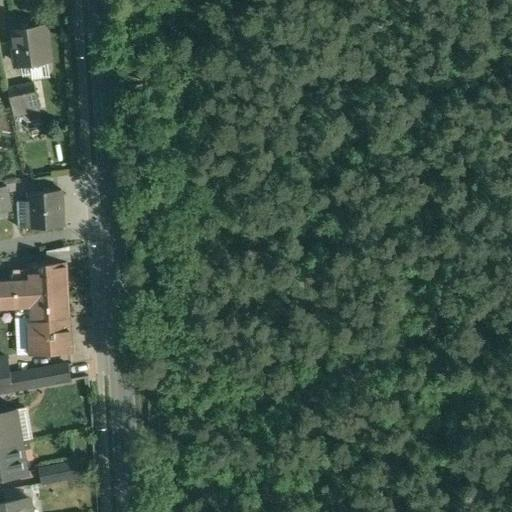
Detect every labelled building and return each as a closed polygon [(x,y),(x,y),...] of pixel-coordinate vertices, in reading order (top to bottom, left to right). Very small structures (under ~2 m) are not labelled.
[(45,24),(15,27),(19,63),(49,59),(45,24)] [(35,80),(9,86),(13,102),(39,96),(35,80)] [(39,96),(13,102),(15,113),(41,108),(39,96)] [(8,184),(0,185),(0,211),(12,209),(8,184)] [(63,189),(31,190),(32,226),(64,225),(63,189)] [(67,260),(30,262),(30,267),(15,268),(15,278),(0,278),(0,292),(69,289),(67,260)] [(69,289),(0,292),(0,302),(0,306),(17,305),(18,315),(33,314),(35,352),(73,350),(69,289)] [(9,355),(0,356),(0,375),(12,373),(9,355)] [(70,363),(34,369),(37,383),(72,377),(70,363)] [(34,369),(24,371),(27,385),(37,383),(34,369)] [(12,373),(0,375),(0,389),(27,385),(24,371),(12,373)] [(18,406),(0,409),(0,442),(24,438),(18,406)] [(24,438),(0,442),(0,475),(30,470),(24,438)] [(78,460),(43,467),(45,480),(80,473),(78,460)] [(6,487),(0,487),(0,511),(34,511),(32,495),(8,499),(6,487)]
